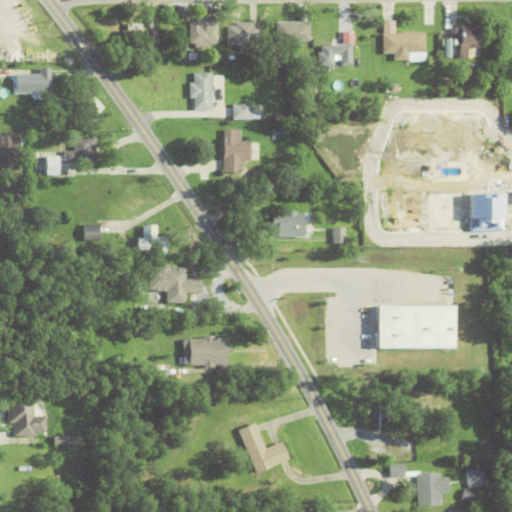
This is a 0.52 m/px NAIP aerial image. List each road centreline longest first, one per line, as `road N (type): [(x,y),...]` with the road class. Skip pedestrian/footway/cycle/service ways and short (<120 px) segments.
road 1 (secondary): [(370,511),(261,309),(46,0)]
road 2 (residential): [(222,0),(48,2)]
